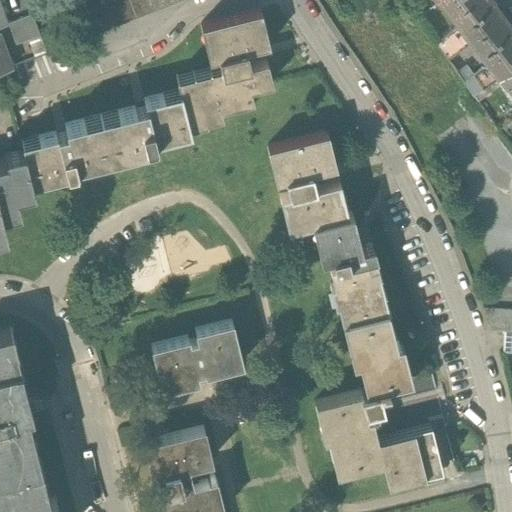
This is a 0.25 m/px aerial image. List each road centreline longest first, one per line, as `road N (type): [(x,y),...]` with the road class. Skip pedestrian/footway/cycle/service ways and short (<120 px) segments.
road 1 (residential): [(509,511),(483,386),(433,243),(293,0)]
road 2 (residential): [(115,511),(71,350),(35,304),(0,292)]
road 3 (residential): [(233,0),(129,61),(23,103)]
